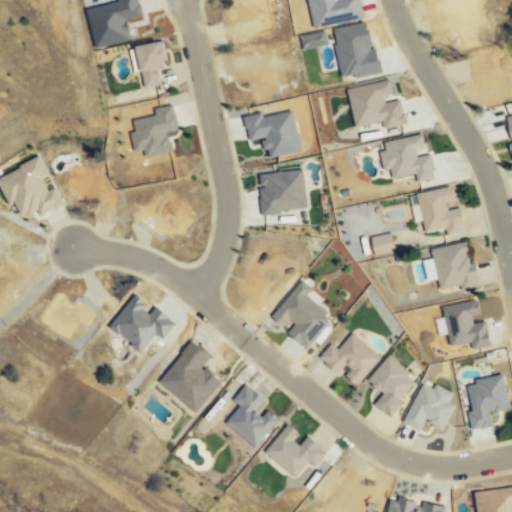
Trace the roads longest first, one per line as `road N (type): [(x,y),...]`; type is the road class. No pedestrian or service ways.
road 1 (residential): [(511,452),(451,463),(401,458),(323,404),(173,276),(70,245)]
road 2 (residential): [(511,277),(487,171),(391,0)]
road 3 (residential): [(196,292),(220,241),(226,196),(186,0)]
